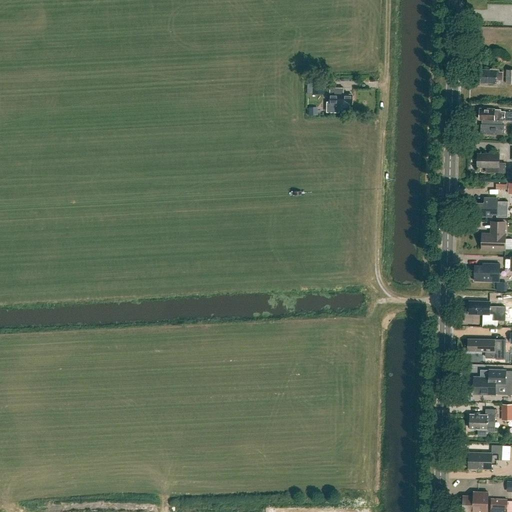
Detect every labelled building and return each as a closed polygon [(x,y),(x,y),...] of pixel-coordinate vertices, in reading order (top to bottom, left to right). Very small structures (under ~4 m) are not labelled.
[(499,72),(499,70),(497,70),(497,69),(490,69),(490,71),(481,70),(481,83),(496,84),(496,81),(502,81),(503,72),(499,72)] [(324,94),(324,81),(312,81),(312,94),(324,94)] [(350,104),(352,104),(353,95),(344,95),(344,88),(330,88),(330,99),(330,103),(328,103),(328,112),(339,113),(339,111),(350,111),(350,104)] [(501,125),(501,121),(511,120),(511,112),(504,112),(504,110),(480,110),(479,120),(481,120),(481,124),(479,124),(479,134),(503,135),(503,125),(501,125)] [(498,163),(499,154),(490,154),(490,155),(478,155),(478,167),(485,167),(485,173),(505,173),(505,163),(498,163)] [(498,215),(498,199),(485,198),(485,204),(476,204),(476,217),(493,218),(493,215),(498,215)] [(505,235),(505,223),(491,222),(491,234),(482,234),(482,250),(505,251),(506,235),(505,235)] [(500,282),(500,264),(483,264),(483,268),(475,268),(474,282),(500,282)] [(506,321),(506,320),(506,307),(490,307),(490,303),(469,302),(469,314),(489,314),(489,320),(506,321)] [(506,341),(500,340),(468,340),(468,351),(486,352),(486,358),(505,359),(506,341)] [(505,384),(506,371),(490,371),(489,378),(474,378),(474,394),(495,394),(496,384),(505,384)] [(511,420),(511,404),(501,404),(501,420),(511,420)] [(470,415),(470,429),(478,429),(478,436),(486,436),(486,429),(487,429),(487,422),(494,423),(495,410),(486,410),(485,416),(470,415)] [(501,460),(502,446),(492,446),(491,454),(469,454),(469,468),(491,469),(491,460),(501,460)] [(463,496),(462,511),(487,511),(488,493),(478,492),(474,492),(474,497),(463,496)] [(491,500),(490,511),(506,511),(507,501),(507,500),(491,500)]
